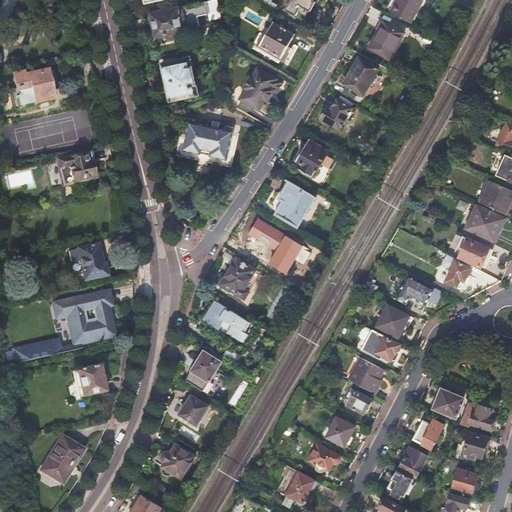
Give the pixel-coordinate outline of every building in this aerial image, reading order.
[(156,36),(167,34),(174,32),(183,30),(182,27),(186,26),(187,29),(212,24),(211,21),(221,18),(217,0),(212,0),(181,7),(182,10),(178,10),(178,8),(151,13),(151,15),(149,15),(149,16),(149,18),(149,21),(151,25),(153,26),(154,26),(156,36)] [(290,0),(291,1),(286,10),(296,15),(298,12),(305,16),(314,0),(290,0)] [(400,2),(397,0),(391,11),(394,13),(400,2)] [(397,0),(400,2),(394,13),(411,22),(423,0),(422,0),(397,0)] [(383,21),(369,48),(390,60),(405,33),(383,21)] [(273,22),(259,46),(285,60),(294,44),(290,42),(294,35),(273,22)] [(443,55),(447,48),(436,42),(432,49),(443,55)] [(189,58),(162,64),(170,100),(198,94),(189,58)] [(350,73),(344,83),(365,95),(371,84),(370,84),(379,68),(361,58),(351,73),(350,73)] [(273,91),(277,93),(283,82),(258,67),(257,69),(255,68),(253,69),(250,74),(251,77),(252,77),(240,99),(259,110),(266,99),(268,100),(270,97),(271,94),(273,91)] [(22,75),(13,77),(18,97),(16,97),(18,110),(36,106),(35,102),(53,98),(49,84),(54,82),(52,72),(23,78),(22,75)] [(331,103),(321,120),(329,125),(331,123),(340,128),(352,108),(338,100),(335,106),(331,103)] [(511,125),(505,122),(495,146),(511,153),(511,125)] [(232,133),(190,124),(184,150),(226,160),(232,133)] [(309,139),(296,161),(302,164),(300,169),(312,175),(315,170),(317,171),(329,150),(309,139)] [(87,153),(58,160),(60,169),(69,167),(71,177),(70,177),(71,184),(79,183),(79,181),(96,178),(95,175),(96,174),(95,170),(94,168),(92,161),(89,162),(87,153)] [(502,179),(511,182),(511,158),(505,155),(496,175),(503,178),(502,179)] [(279,198),(271,212),(299,228),(300,226),(299,226),(316,198),(317,198),(317,197),(287,179),(286,180),(289,182),(280,197),(279,197),(279,198)] [(511,190),(489,180),(479,202),(506,215),(511,202),(511,190)] [(493,241),(501,226),(504,220),(477,207),(466,229),(493,241)] [(501,226),(493,241),(496,243),(504,228),(501,226)] [(287,236),(270,263),(287,273),(303,246),(287,236)] [(479,268),(480,266),(486,254),(490,255),(492,251),(467,239),(461,237),(455,249),(458,250),(456,254),(460,256),(458,258),(479,268)] [(99,245),(79,249),(85,278),(108,273),(105,262),(103,262),(99,245)] [(486,254),(480,266),(484,268),(490,256),(490,255),(486,254)] [(447,257),(443,265),(452,269),(446,282),(457,288),(461,280),(464,281),(470,268),(447,257)] [(238,258),(222,284),(246,299),(250,291),(245,288),(257,270),(238,258)] [(407,276),(396,299),(405,303),(408,297),(424,305),(432,288),(407,276)] [(57,318),(68,315),(74,346),(59,349),(57,341),(14,350),(17,363),(82,349),(81,343),(115,336),(108,306),(111,306),(108,291),(76,298),(76,296),(64,298),(64,300),(54,303),(57,318)] [(216,325),(240,340),(251,322),(231,310),(230,311),(226,309),(227,307),(215,300),(203,319),(215,327),(216,325)] [(388,306),(377,327),(398,338),(409,317),(388,306)] [(379,334),(375,341),(381,344),(376,352),(391,360),(395,353),(396,354),(400,345),(379,334)] [(240,356),(228,348),(224,355),(236,362),(240,356)] [(216,372),(218,369),(222,362),(205,351),(200,358),(198,357),(187,380),(198,388),(213,397),(225,377),(216,372)] [(360,359),(349,381),(375,394),(381,381),(378,380),(383,371),(360,359)] [(74,372),(76,384),(81,383),(84,396),(106,391),(101,366),(74,372)] [(465,394),(468,386),(446,376),(442,384),(465,394)] [(443,390),(435,408),(457,418),(463,399),(443,390)] [(356,391),(348,406),(364,415),(367,408),(371,407),(373,404),(371,399),(356,391)] [(193,395),(180,414),(197,425),(209,406),(193,395)] [(476,405),(470,424),(491,430),(494,419),(490,417),(492,410),(476,405)] [(338,418),(327,437),(345,447),(356,428),(338,418)] [(424,422),(415,439),(433,449),(445,426),(435,421),(433,426),(424,422)] [(469,432),(463,452),(483,458),(486,446),(488,446),(489,445),(489,444),(490,443),(489,442),(489,441),(488,440),(488,438),(469,432)] [(49,465),(44,473),(61,484),(83,449),(63,437),(46,463),(49,465)] [(161,467),(160,470),(161,471),(162,473),(165,476),(167,476),(169,476),(171,475),(173,473),(180,478),(195,457),(176,444),(170,452),(168,452),(165,452),(163,454),(162,455),(162,457),(162,459),(163,461),(164,462),(161,467)] [(318,444),(309,461),(316,464),(315,466),(315,468),(316,470),(317,472),(319,473),(320,473),(322,473),(324,472),(325,470),(329,463),(336,466),(338,466),(341,465),(343,462),(343,460),(342,458),(341,457),(318,444)] [(411,447),(406,456),(410,459),(415,449),(411,447)] [(410,459),(406,456),(399,468),(417,478),(428,456),(421,452),(415,449),(410,459)] [(277,490),(288,496),(294,499),(297,500),(297,502),(298,504),(299,505),(301,506),(302,506),(304,506),(305,505),(307,504),(307,502),(307,500),(307,499),(312,489),(314,490),(318,483),(299,472),(299,473),(287,467),(283,474),(285,475),(277,490)] [(458,468),(451,489),(471,496),(472,494),(473,493),(475,488),(474,486),(474,485),(476,484),(478,478),(477,476),(478,474),(458,468)] [(403,494),(405,495),(414,479),(399,471),(398,473),(397,472),(393,478),(395,479),(390,487),(396,490),(394,494),(401,498),(403,494)] [(470,497),(451,492),(444,511),(458,511),(460,507),(466,509),(470,497)] [(158,511),(162,508),(142,496),(131,511),(158,511)] [(381,510),(380,511),(406,511),(406,510),(406,509),(405,508),(386,499),(385,499),(384,499),(383,500),(380,506),(380,508),(380,509),(381,510)]
